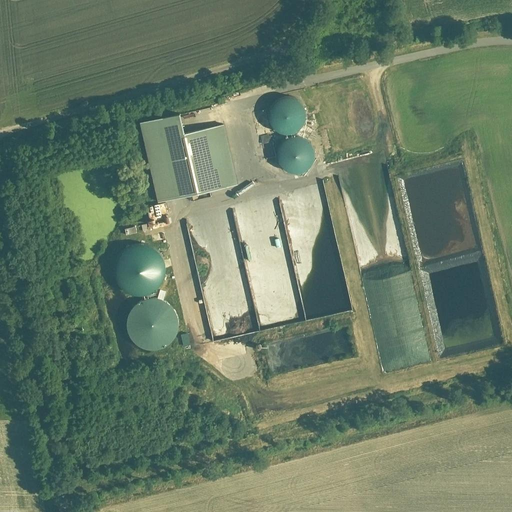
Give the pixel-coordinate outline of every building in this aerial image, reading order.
[(306,114),(305,107),(301,102),(296,98),(290,96),(284,96),(278,98),(273,102),(270,107),(268,113),(269,119),(271,125),(275,129),(281,132),(287,133),(293,132),(298,130),(303,125),(305,120),(306,114)] [(133,122),(152,202),(234,184),(220,123),(181,132),(177,112),(133,122)] [(314,151),(313,145),(309,140),(304,137),(298,135),(292,135),(286,137),(281,141),(278,146),(277,152),(277,158),(280,164),(284,169),(290,171),(296,172),(302,171),(307,168),(312,163),(314,158),(314,151)] [(165,266),(163,257),(159,249),(152,243),(143,240),(134,240),(126,243),(118,248),(113,256),(111,265),(112,274),(116,282),(122,288),(129,292),(138,294),(147,293),(154,289),(161,282),(164,275),(165,266)] [(179,323),(178,315),(173,307),(166,302),(158,299),(149,298),(141,301),(134,306),(129,314),(127,322),(128,331),(131,339),(137,345),(145,349),(153,350),(161,349),(169,345),(175,339),(178,332),(179,323)] [(188,333),(181,334),(183,347),(190,345),(188,333)]
